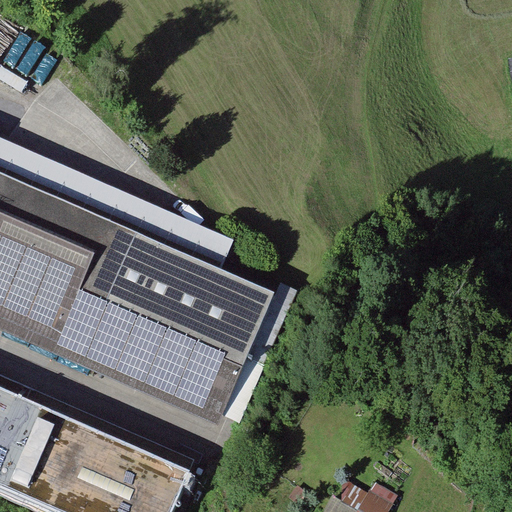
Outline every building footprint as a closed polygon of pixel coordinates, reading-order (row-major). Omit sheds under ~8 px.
[(0,137),(0,172),(222,270),(235,240),(0,137)] [(0,330),(217,425),(221,415),(275,293),(222,270),(0,172),(0,330)] [(275,293),(221,415),(240,423),(298,291),(280,283),(275,293)] [(0,493),(43,511),(181,511),(192,484),(0,399),(0,493)] [(391,511),(398,502),(344,471),(320,511),(391,511)]
